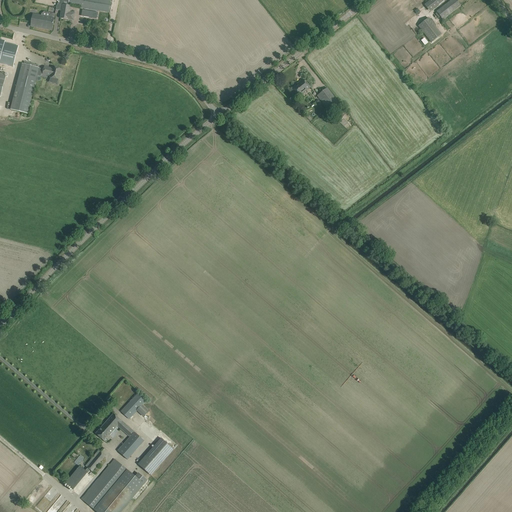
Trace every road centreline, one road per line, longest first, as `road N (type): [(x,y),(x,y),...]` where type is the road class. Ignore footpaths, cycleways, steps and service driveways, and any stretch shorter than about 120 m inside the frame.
road 1 (tertiary): [(0,326),(217,115)]
road 2 (unclassified): [(217,115),(155,65),(0,24)]
road 3 (tertiary): [(217,115),(368,0)]
